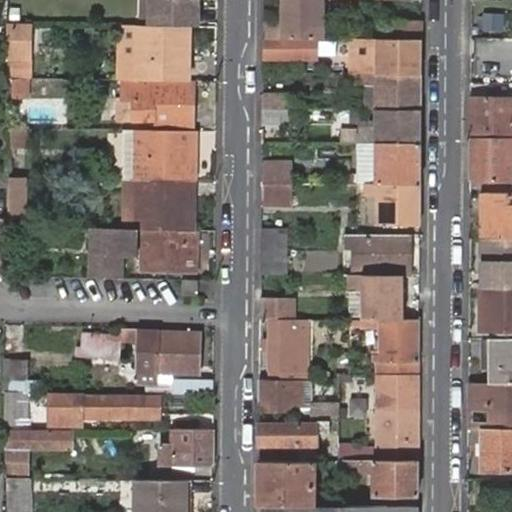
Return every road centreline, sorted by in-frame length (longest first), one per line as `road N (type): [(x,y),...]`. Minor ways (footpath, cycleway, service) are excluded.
road 1 (residential): [(441,511),(453,0)]
road 2 (residential): [(241,0),(231,90),(240,155),(235,317)]
road 3 (residential): [(235,317),(0,308)]
road 4 (residential): [(235,317),(228,441),(236,511)]
